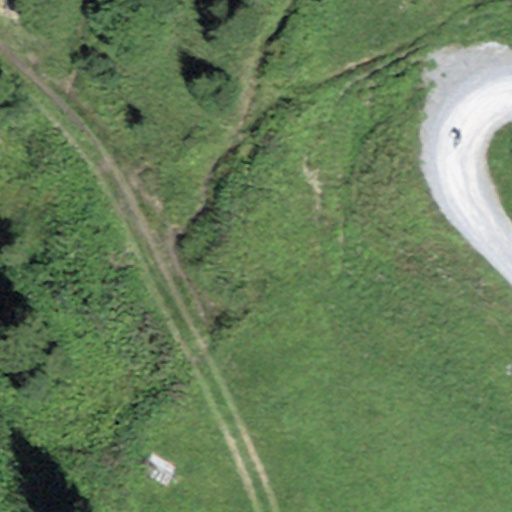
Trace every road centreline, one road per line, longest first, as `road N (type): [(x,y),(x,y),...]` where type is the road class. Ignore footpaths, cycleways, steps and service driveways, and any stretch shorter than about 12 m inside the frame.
road 1 (track): [(0,54),(70,102),(106,146),(267,511)]
road 2 (track): [(511,258),(470,209),(454,175),(456,142),(473,115),(511,101)]
